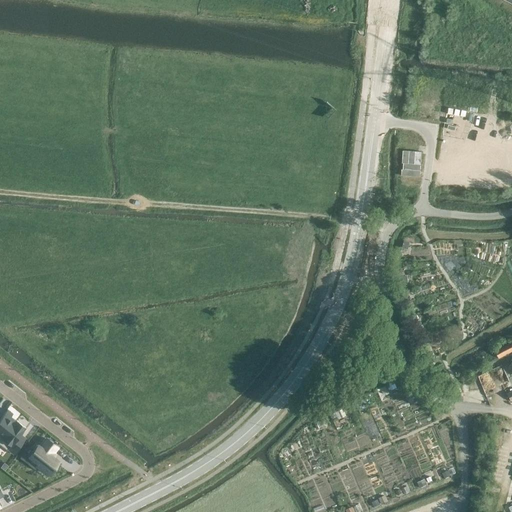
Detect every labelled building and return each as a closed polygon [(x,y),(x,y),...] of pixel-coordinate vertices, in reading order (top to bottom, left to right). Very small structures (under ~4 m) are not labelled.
[(436,31),(434,56),(502,62),(504,37),(436,31)] [(402,169),(402,178),(420,178),(421,150),(402,150),(402,163),(403,163),(403,169),(402,169)] [(497,358),(511,350),(511,342),(494,351),(497,358)] [(0,417),(0,438),(1,438),(15,420),(10,416),(12,414),(7,410),(0,418),(0,417)] [(15,420),(1,438),(10,446),(8,448),(14,453),(23,442),(17,437),(25,427),(16,420),(16,421),(15,420)] [(38,446),(29,457),(39,465),(38,467),(47,474),(57,461),(52,457),(54,454),(52,452),(56,447),(46,440),(40,447),(38,446)]
